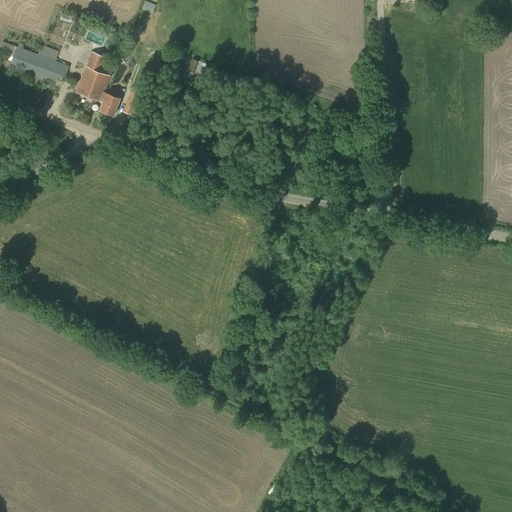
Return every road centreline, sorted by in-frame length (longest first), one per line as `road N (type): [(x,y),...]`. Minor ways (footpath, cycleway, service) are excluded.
road 1 (unclassified): [(388,216),(239,187),(95,136)]
road 2 (unclassified): [(388,216),(377,0)]
road 3 (unclassified): [(511,238),(388,216)]
